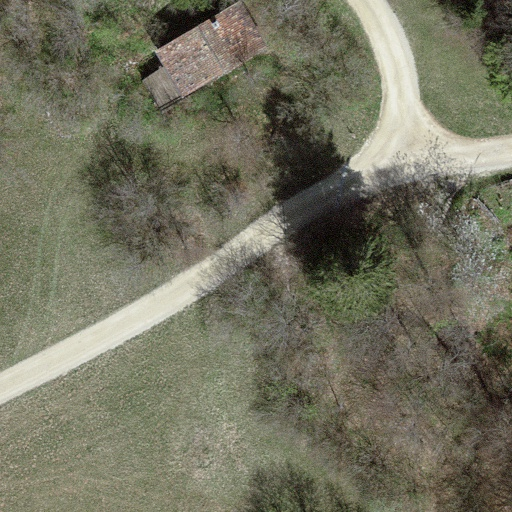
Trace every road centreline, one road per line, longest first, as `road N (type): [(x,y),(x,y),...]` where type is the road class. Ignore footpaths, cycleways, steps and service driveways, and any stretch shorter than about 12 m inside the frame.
road 1 (unclassified): [(0,390),(109,341),(231,266),(408,175)]
road 2 (residential): [(408,175),(400,109),(364,0)]
